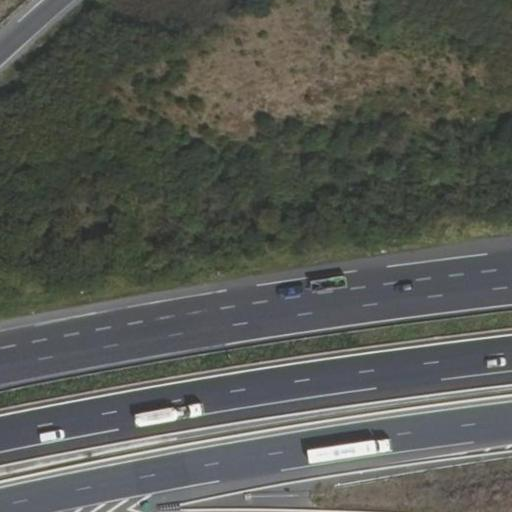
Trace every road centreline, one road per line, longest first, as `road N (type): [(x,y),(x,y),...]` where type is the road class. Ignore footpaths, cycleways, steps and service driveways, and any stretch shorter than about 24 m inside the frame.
road 1 (trunk): [(0,511),(278,449),(511,417)]
road 2 (trunk): [(511,275),(377,289),(0,362)]
road 3 (trunk): [(0,435),(245,387),(511,351)]
